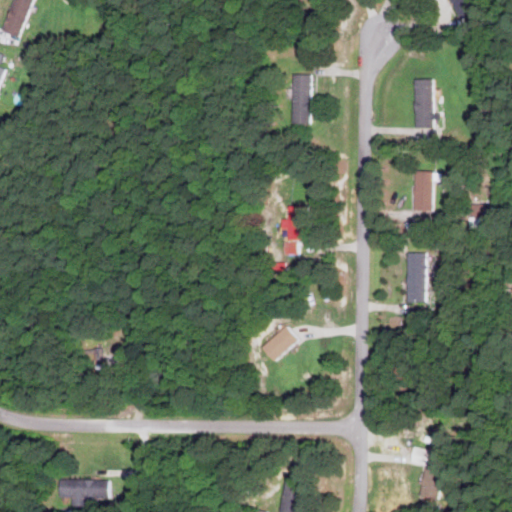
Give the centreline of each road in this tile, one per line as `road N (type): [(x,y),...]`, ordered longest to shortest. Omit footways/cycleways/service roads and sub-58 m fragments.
road 1 (residential): [(358,511),(365,464),(362,97),(382,33)]
road 2 (residential): [(0,406),(89,423),(360,422)]
